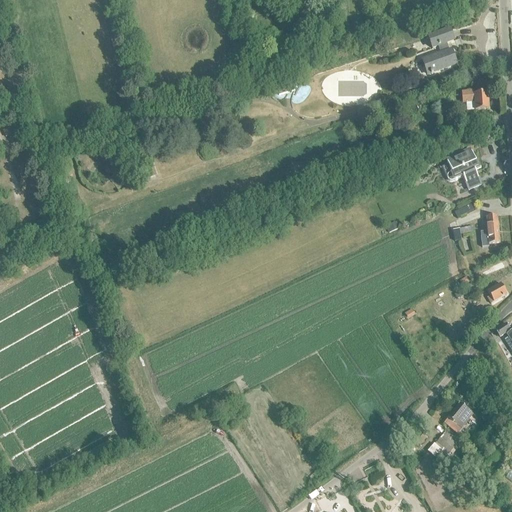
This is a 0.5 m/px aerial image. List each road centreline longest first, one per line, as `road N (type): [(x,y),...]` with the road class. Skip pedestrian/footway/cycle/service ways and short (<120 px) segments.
road 1 (unclassified): [(293,511),(391,439),(443,383)]
road 2 (residential): [(511,138),(502,0)]
